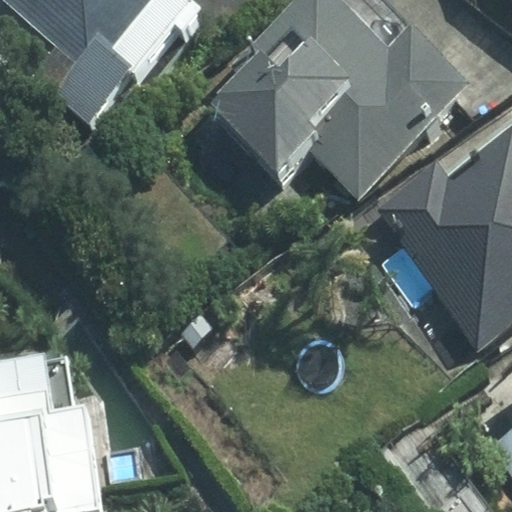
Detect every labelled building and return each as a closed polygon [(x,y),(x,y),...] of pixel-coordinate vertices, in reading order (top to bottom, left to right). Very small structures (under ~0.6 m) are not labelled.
[(203,0),(21,0),(104,72),(83,96),(122,129),(160,85),(165,90),(226,20),(203,0)] [(335,159),(381,208),(503,95),(445,34),(417,59),(361,0),(334,0),(258,71),(273,88),(231,127),(295,195),(335,159)] [(464,174),(398,218),(491,360),(511,346),(511,162),(473,188),(464,174)] [(0,511),(137,511),(125,415),(92,420),(85,368),(25,376),(22,345),(0,348),(0,511)] [(511,432),(511,401),(498,411),(511,432)]
